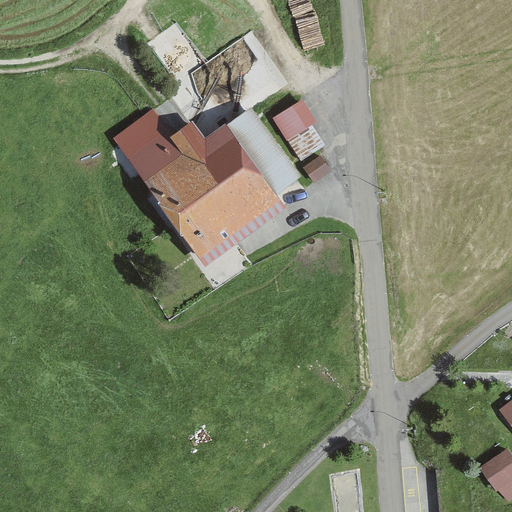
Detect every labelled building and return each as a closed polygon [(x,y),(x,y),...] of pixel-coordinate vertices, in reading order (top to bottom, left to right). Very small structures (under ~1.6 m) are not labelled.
[(320,124),(305,101),(274,120),(288,144),(320,124)] [(209,267),(291,209),(231,126),(214,139),(201,120),(177,136),(169,125),(129,153),(150,184),(176,220),(191,243),(192,243),(209,267)] [(327,153),(309,164),(318,179),(336,169),(327,153)] [(511,423),(511,401),(501,410),(511,423)] [(485,468),(511,503),(511,502),(511,451),(510,449),(485,468)]
